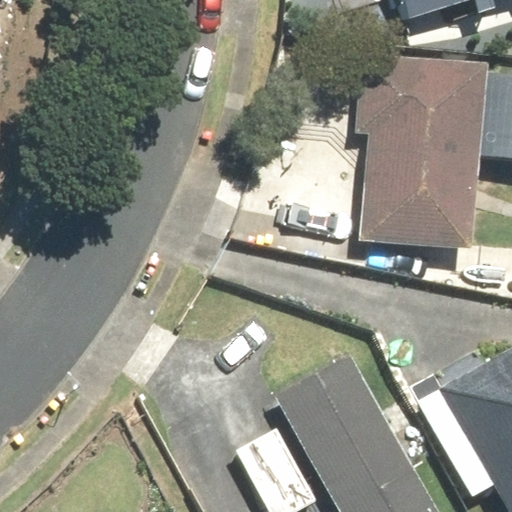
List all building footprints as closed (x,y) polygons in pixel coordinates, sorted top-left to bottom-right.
[(401,0),(406,13),(446,0),(401,0)] [(480,73),(372,70),(366,239),(474,242),(480,73)] [(511,511),(511,336),(439,374),(510,511),(511,511)] [(436,511),(350,358),(274,400),(336,511),(436,511)] [(291,511),(314,500),(278,430),(228,457),(257,511),(291,511)]
